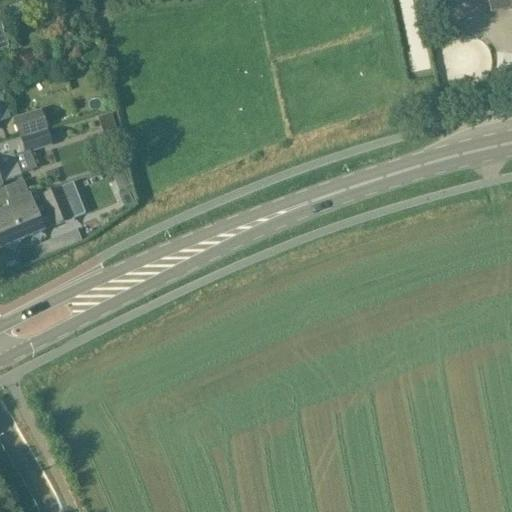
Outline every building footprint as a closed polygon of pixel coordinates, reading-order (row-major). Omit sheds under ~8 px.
[(511,0),(486,0),(489,15),(511,10),(511,0)] [(13,120),(20,140),(47,131),(41,111),(13,120)] [(0,187),(1,187),(0,185),(0,184),(22,176),(14,157),(23,154),(24,156),(52,147),(47,131),(20,140),(0,146),(0,187)] [(39,198),(51,228),(52,229),(72,221),(64,201),(60,190),(39,198)] [(0,250),(43,233),(42,232),(28,197),(28,196),(6,205),(8,210),(0,213),(0,250)] [(76,232),(49,243),(54,254),(80,243),(76,232)]
